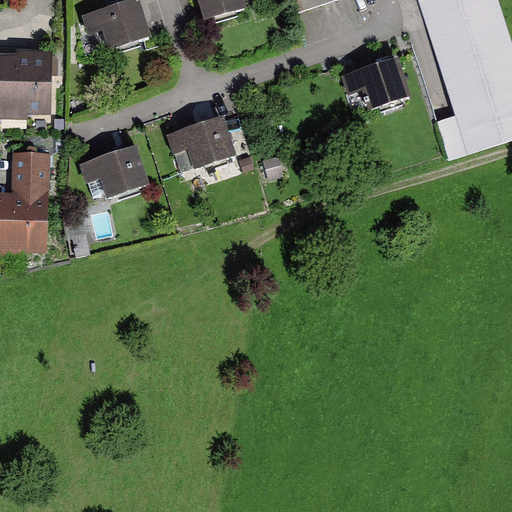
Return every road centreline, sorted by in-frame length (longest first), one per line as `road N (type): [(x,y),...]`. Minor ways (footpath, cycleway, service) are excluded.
road 1 (track): [(511,156),(332,206),(241,257)]
road 2 (residential): [(198,93),(359,39),(378,24),(385,0)]
road 3 (residential): [(198,93),(83,133)]
